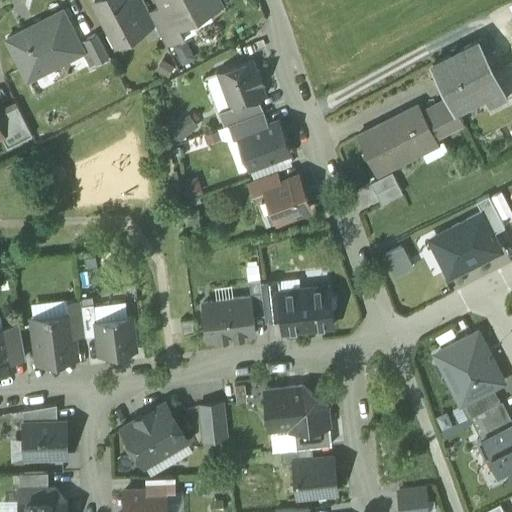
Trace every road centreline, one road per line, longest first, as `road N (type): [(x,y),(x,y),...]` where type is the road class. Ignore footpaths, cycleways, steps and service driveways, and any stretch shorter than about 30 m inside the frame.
road 1 (residential): [(268,0),(389,334)]
road 2 (residential): [(346,352),(94,382)]
road 3 (track): [(389,334),(457,511)]
road 4 (residential): [(346,352),(367,511)]
road 5 (residential): [(94,382),(101,511)]
